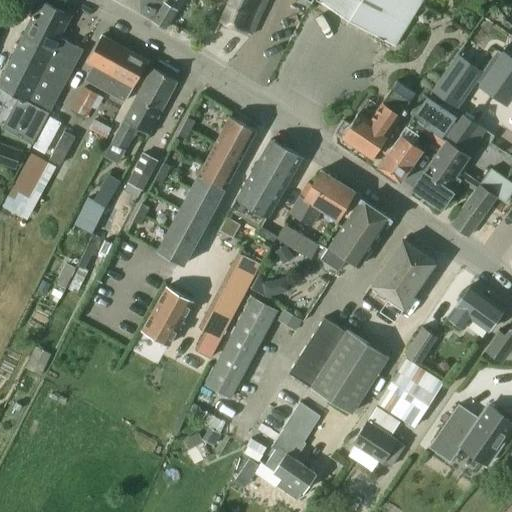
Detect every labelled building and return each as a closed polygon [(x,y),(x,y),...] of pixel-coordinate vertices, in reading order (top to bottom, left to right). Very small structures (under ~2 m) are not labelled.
[(228,0),(219,20),(251,34),(252,34),(266,0),(228,0)] [(317,0),(394,47),(422,0),(317,0)] [(41,1),(23,34),(44,43),(41,49),(51,54),(49,58),(70,69),(81,49),(63,40),(65,36),(61,34),(70,16),(41,1)] [(171,8),(164,3),(163,3),(152,22),(164,29),(175,10),(171,8)] [(44,43),(23,34),(0,77),(0,87),(18,97),(3,127),(32,142),(70,69),(49,58),(51,54),(41,49),(44,43)] [(96,86),(119,45),(102,35),(87,62),(93,66),(85,79),(96,86)] [(147,61),(119,45),(96,86),(124,101),(147,61)] [(482,68),(469,87),(496,106),(505,92),(511,97),(511,61),(511,60),(500,78),(482,68)] [(151,67),(134,100),(160,113),(177,81),(151,67)] [(446,75),(436,90),(449,99),(458,83),(446,75)] [(343,120),(334,133),(342,137),(341,138),(373,159),(388,136),(401,116),(401,115),(415,94),(396,81),(379,107),(367,99),(350,125),(343,120)] [(84,87),(71,109),(85,117),(91,107),(98,95),(84,87)] [(427,96),(413,116),(418,120),(425,125),(443,137),(457,117),(427,96)] [(149,134),(160,113),(134,100),(112,140),(125,148),(127,149),(138,128),(149,134)] [(423,172),(412,188),(429,199),(430,203),(435,206),(438,205),(441,207),(452,192),(459,181),(464,173),(460,170),(470,156),(461,150),(478,125),(462,114),(445,139),(438,149),(423,172)] [(229,116),(193,183),(157,250),(183,265),(256,131),(229,116)] [(379,165),(378,167),(399,182),(422,150),(416,146),(412,143),(424,126),(425,125),(418,120),(413,116),(412,116),(400,133),(399,134),(400,135),(379,165)] [(188,117),(183,126),(191,130),(195,121),(188,117)] [(94,119),(88,129),(106,138),(112,128),(94,119)] [(186,139),(191,130),(183,126),(178,135),(186,139)] [(50,146),(69,156),(71,158),(79,145),(47,127),(39,140),(50,146)] [(270,139),(249,174),(281,193),(302,157),(270,139)] [(17,166),(20,167),(24,155),(21,154),(22,151),(0,142),(0,163),(16,170),(17,166)] [(143,190),(158,161),(142,153),(127,182),(128,183),(124,190),(137,197),(141,189),(143,190)] [(11,189),(29,198),(47,164),(30,155),(11,189)] [(163,163),(159,171),(167,176),(171,167),(163,163)] [(511,183),(491,169),(483,181),(507,198),(511,191),(511,183)] [(320,170),(312,185),(307,182),(290,212),(311,225),(320,209),(337,219),(354,191),(320,170)] [(162,184),(167,176),(159,171),(154,180),(162,184)] [(281,193),(249,174),(229,210),(261,228),(261,227),(281,193)] [(110,175),(101,190),(112,197),(119,185),(121,182),(110,175)] [(479,185),(454,221),(451,225),(467,236),(496,196),(479,185)] [(92,233),(105,206),(95,200),(88,197),(74,225),(92,233)] [(359,266),(391,219),(361,199),(359,202),(329,246),(321,259),(338,270),(347,258),(359,266)] [(142,203),(137,212),(145,216),(150,208),(142,203)] [(140,225),(145,216),(137,212),(133,221),(140,225)] [(216,230),(230,238),(238,224),(225,216),(216,230)] [(319,246),(284,225),(276,239),(311,260),(319,246)] [(261,228),(257,236),(272,244),(277,236),(261,227),(261,228)] [(402,239),(370,285),(404,308),(435,262),(402,239)] [(285,246),(275,253),(283,265),(293,259),(285,246)] [(238,253),(199,327),(220,338),(259,265),(238,253)] [(65,289),(76,268),(66,263),(56,284),(65,289)] [(464,329),(471,318),(488,330),(503,309),(470,286),(455,306),(447,317),(464,329)] [(142,330),(168,345),(169,345),(193,302),(166,287),(142,330)] [(231,398),(278,311),(251,297),(204,384),(231,398)] [(301,322),(283,312),(278,321),(296,332),(301,322)] [(288,373),(308,386),(343,330),(324,317),(288,373)] [(499,331),(493,338),(486,348),(502,359),(511,346),(511,324),(505,335),(499,331)] [(419,364),(437,336),(423,327),(405,354),(419,364)] [(343,330),(308,386),(350,413),(388,356),(347,330),(345,332),(343,330)] [(210,357),(220,338),(207,331),(197,350),(210,357)] [(35,347),(25,367),(41,375),(51,355),(35,347)] [(405,358),(376,403),(414,428),(443,382),(405,358)] [(296,500),(302,492),(315,473),(290,456),(300,440),(304,443),(320,417),(300,403),(283,428),(270,446),(274,449),(264,465),(282,478),(276,486),(296,500)] [(429,447),(444,457),(450,462),(461,446),(487,464),(511,427),(511,415),(504,410),(502,414),(489,405),(480,418),(459,404),(429,447)] [(377,406),(367,421),(391,436),(400,421),(377,406)] [(216,431),(221,429),(210,407),(191,416),(199,432),(180,441),(190,461),(223,445),(216,431)] [(405,445),(396,440),(391,436),(367,421),(353,442),(391,467),(405,445)] [(247,438),(239,453),(257,462),(265,447),(247,438)]
